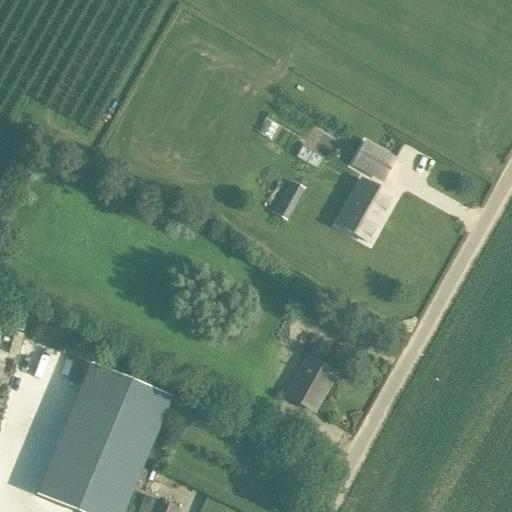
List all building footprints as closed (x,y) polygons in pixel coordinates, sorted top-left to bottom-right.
[(394,160),(364,143),(352,164),(382,181),(394,160)] [(298,158),(320,166),(325,155),(303,146),(298,158)] [(273,213),(292,221),(308,187),(289,178),(273,213)] [(337,226),(368,243),(393,198),(362,181),(337,226)] [(305,358),(284,395),(313,411),(335,374),(305,358)] [(75,511),(122,511),(171,399),(90,365),(36,494),(37,495),(37,496),(75,511)] [(148,497),(141,511),(177,511),(179,509),(148,497)]
